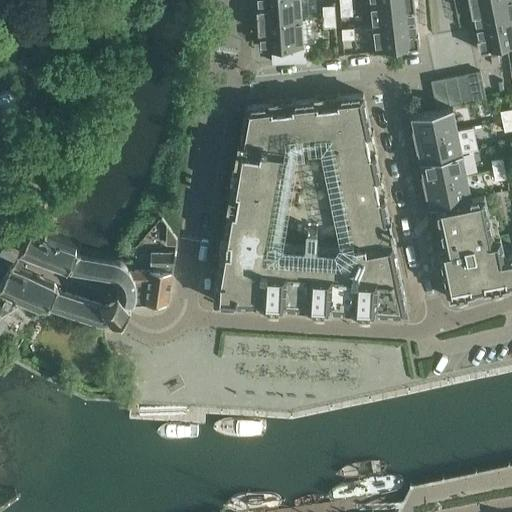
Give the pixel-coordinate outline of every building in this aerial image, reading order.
[(257,19),(300,16),(298,0),(258,0),(259,8),(256,8),(257,19)] [(341,0),(343,19),(355,18),(353,0),(341,0)] [(371,0),(373,19),(413,15),(412,8),(415,8),(413,0),(371,0)] [(476,23),(511,15),(511,0),(469,0),(472,14),(474,13),(476,23)] [(321,2),(322,12),(334,12),(333,2),(321,2)] [(334,12),(322,13),(323,23),(335,23),(334,12)] [(413,15),(373,19),(377,48),(406,45),(406,46),(419,44),(417,31),(415,32),(413,15)] [(511,15),(476,23),(479,36),(477,37),(479,50),(492,47),(492,46),(511,42),(511,15)] [(300,16),(257,19),(258,31),(261,31),(262,47),(271,46),(272,62),(305,59),(304,43),(302,43),(300,16)] [(352,25),(341,25),(342,36),(353,35),(352,25)] [(478,71),(469,73),(469,72),(467,73),(473,101),(485,99),(480,70),(478,70),(478,71)] [(466,73),(457,75),(456,75),(461,103),(473,101),(467,73),(466,73)] [(445,77),(444,77),(449,106),(453,105),(461,104),(455,75),(454,75),(454,76),(445,77)] [(433,80),(433,79),(432,80),(437,109),(449,106),(444,77),(443,77),(443,78),(433,80)] [(0,142),(3,137),(11,118),(19,105),(17,95),(9,90),(0,92),(0,142)] [(378,154),(373,129),(370,130),(367,112),(364,99),(363,93),(340,95),(340,93),(336,93),(337,95),(318,98),(318,95),(314,96),(314,98),(295,100),(294,98),(269,101),(269,103),(246,106),(240,142),(238,141),(234,167),(236,167),(233,187),(230,186),(226,212),(228,212),(224,239),(227,239),(226,251),(222,251),(218,275),(216,275),(215,300),(240,302),(240,300),(260,301),(260,303),(286,305),(286,303),(306,304),(306,306),(331,308),(331,305),(351,307),(351,309),(377,311),(377,308),(407,310),(405,302),(406,302),(403,288),(402,288),(394,244),(396,244),(391,219),(388,219),(384,200),(387,199),(382,174),(379,174),(375,155),(378,154)] [(499,107),(502,119),(511,117),(511,106),(511,104),(499,107)] [(415,137),(457,129),(452,107),(453,107),(453,105),(449,106),(437,109),(412,114),(412,115),(413,115),(415,125),(412,126),(415,137)] [(511,117),(502,119),(503,128),(511,125),(511,117)] [(422,160),(461,152),(457,129),(415,137),(417,148),(419,148),(422,160)] [(424,183),(466,174),(461,152),(422,160),(424,171),(422,171),(424,183)] [(502,154),(490,156),(492,169),(504,166),(502,154)] [(505,166),(493,169),(494,177),(507,174),(505,166)] [(431,204),(466,197),(470,197),(466,174),(424,183),(426,194),(429,193),(431,204)] [(131,270),(130,269),(126,263),(123,260),(119,258),(115,257),(78,251),(77,244),(47,232),(46,193),(37,193),(38,229),(30,226),(17,249),(45,259),(69,268),(108,275),(109,276),(111,277),(113,278),(114,279),(116,281),(117,282),(117,284),(117,286),(117,289),(116,292),(114,295),(111,298),(109,300),(106,301),(104,302),(101,302),(99,302),(58,289),(59,286),(53,281),(44,278),(39,276),(9,263),(0,279),(0,324),(18,299),(18,298),(19,297),(41,305),(47,303),(101,320),(104,320),(108,319),(112,318),(118,316),(122,313),(130,307),(133,302),(134,298),(135,294),(136,289),(135,285),(135,282),(134,278),(133,274),(131,270)] [(511,253),(504,255),(500,236),(493,237),(484,194),(470,197),(466,197),(484,288),(484,290),(510,285),(509,283),(511,282),(511,253)] [(474,290),(484,288),(466,197),(431,204),(430,205),(430,206),(437,204),(446,247),(440,248),(448,291),(449,297),(474,292),(474,290)] [(169,301),(172,269),(172,265),(174,250),(150,250),(150,269),(130,269),(131,270),(133,274),(134,278),(135,282),(135,285),(136,289),(135,294),(134,298),(133,302),(169,301)]
